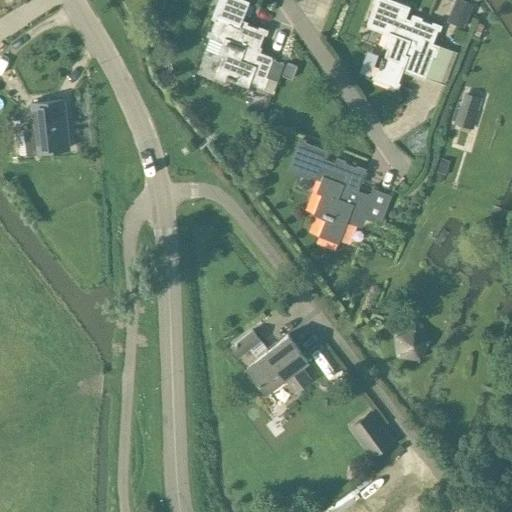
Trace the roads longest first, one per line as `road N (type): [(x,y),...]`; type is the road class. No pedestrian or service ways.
road 1 (residential): [(464,511),(229,205),(200,190),(164,200)]
road 2 (track): [(124,511),(129,224),(144,205),(164,200)]
road 3 (tertiary): [(180,511),(164,200)]
road 4 (tertiary): [(164,200),(126,92),(72,0)]
road 5 (residential): [(403,168),(285,0)]
